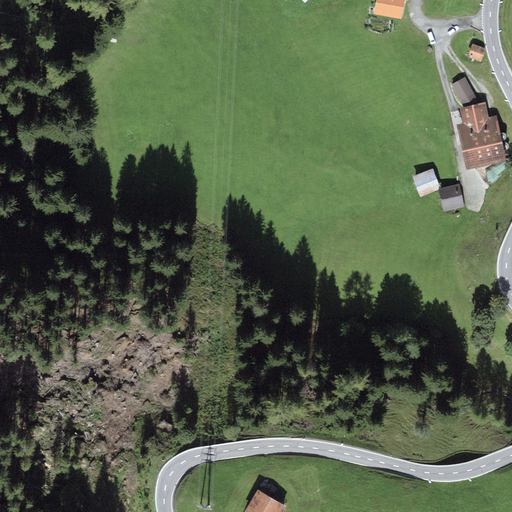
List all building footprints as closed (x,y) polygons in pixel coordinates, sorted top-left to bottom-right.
[(407,0),(376,0),(374,14),(401,19),(404,1),(407,1),(407,0)] [(482,61),(486,49),(472,44),(468,56),(482,61)] [(465,77),(452,84),(464,106),(479,103),(465,77)] [(460,107),(463,123),(456,125),(466,170),(507,161),(496,115),(488,117),(484,102),(479,103),(464,106),(460,107)] [(441,188),(433,168),(412,176),(421,197),(438,190),(438,189),(441,188)] [(441,188),(438,189),(438,190),(443,212),(464,207),(459,184),(441,188)] [(258,489),(245,511),(246,511),(282,511),(286,507),(258,489)]
